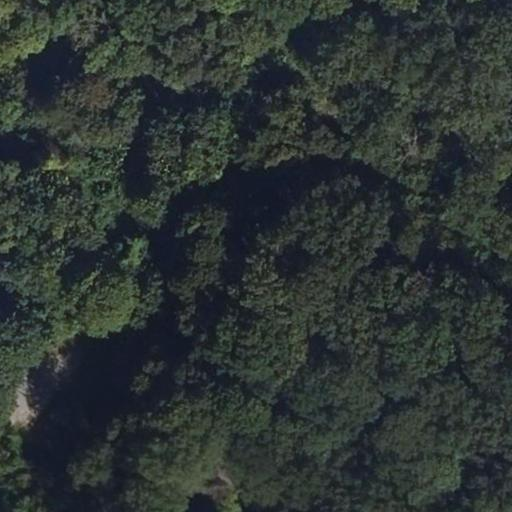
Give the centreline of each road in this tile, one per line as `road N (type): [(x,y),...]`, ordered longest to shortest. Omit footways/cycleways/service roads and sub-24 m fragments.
road 1 (track): [(239,151),(19,400)]
road 2 (track): [(64,357),(245,511)]
road 3 (track): [(19,400),(104,511)]
